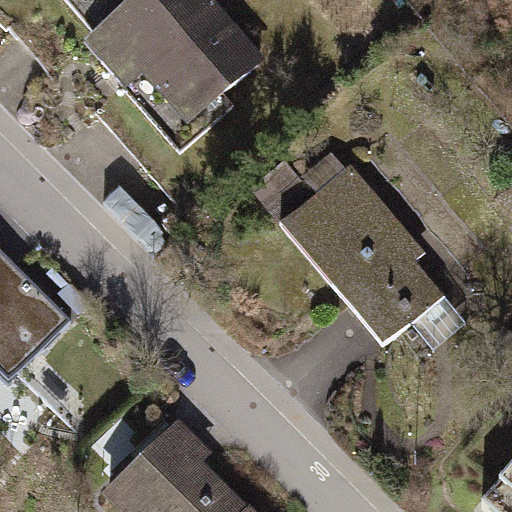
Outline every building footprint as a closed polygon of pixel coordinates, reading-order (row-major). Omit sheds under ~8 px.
[(124,90),(181,154),(232,110),(221,98),(260,64),(203,0),(65,0),(116,57),(121,52),(142,75),(124,90)] [(280,228),(383,351),(444,299),(405,252),(415,244),(351,169),(316,198),(285,160),(256,184),(288,222),(280,228)] [(0,268),(0,378),(8,387),(71,324),(17,269),(9,277),(0,268)] [(206,459),(177,430),(134,472),(161,499),(147,511),(241,511),(197,467),(206,459)] [(511,511),(511,472),(482,509),(485,511),(511,511)]
